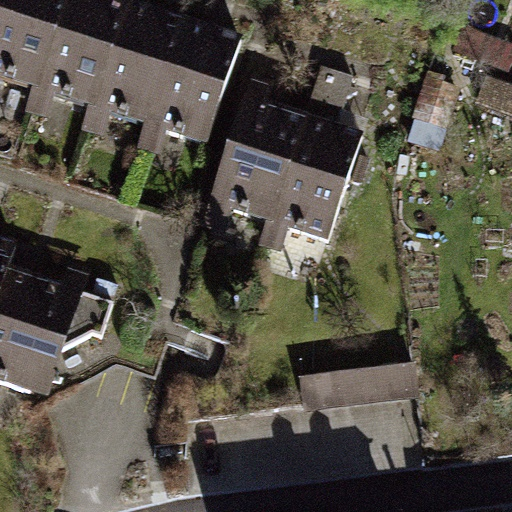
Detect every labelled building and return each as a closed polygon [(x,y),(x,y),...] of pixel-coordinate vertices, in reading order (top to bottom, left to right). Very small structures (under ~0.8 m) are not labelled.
[(86,0),(0,0),(0,97),(204,162),(240,48),(86,0)] [(297,131),(234,112),(202,218),(265,237),(297,131)] [(360,150),(297,131),(265,237),(328,256),(360,150)] [(0,306),(18,257),(0,250),(0,306)] [(67,302),(10,281),(0,309),(0,410),(24,419),(67,302)] [(407,371),(303,382),(307,414),(410,403),(407,371)]
